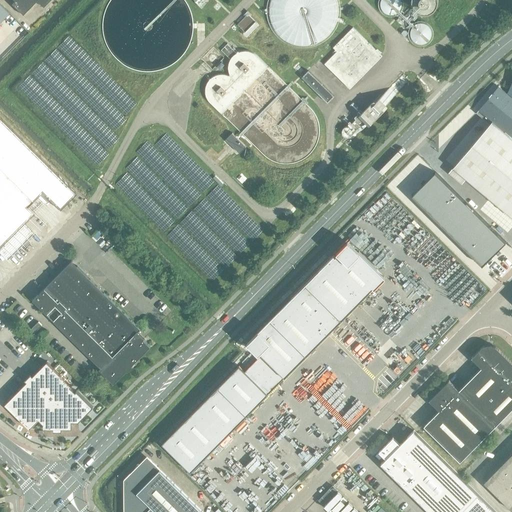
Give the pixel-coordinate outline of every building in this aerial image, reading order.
[(22,15),(36,1),(37,1),(35,0),(15,0),(14,1),(11,4),(22,15)] [(268,0),(267,6),(268,23),(268,25),(286,42),(298,45),(319,43),(335,27),(336,23),(339,19),(337,0),(268,0)] [(408,20),(425,3),(425,0),(402,0),(401,1),(400,0),(379,0),(378,6),(386,13),(399,15),(404,20),(408,20)] [(437,9),(441,23),(455,20),(451,5),(437,9)] [(248,35),(259,24),(249,14),(237,25),(248,35)] [(421,19),(407,30),(419,46),(433,35),(421,19)] [(353,29),(334,48),(337,52),(326,65),(347,87),(379,55),(353,29)] [(309,71),(302,77),(328,103),(334,96),(309,71)] [(511,83),(508,93),(507,93),(499,86),(477,112),(490,124),(454,167),(511,215),(511,83)] [(374,100),(359,116),(369,125),(384,110),(374,100)] [(75,192),(0,117),(0,251),(7,258),(32,233),(22,223),(39,206),(32,199),(41,191),(59,208),(75,192)] [(232,133),(226,139),(240,153),(246,146),(232,133)] [(435,171),(411,195),(482,266),(506,242),(435,171)] [(382,228),(402,246),(417,229),(398,212),(382,228)] [(386,278),(348,240),(247,343),(260,353),(245,371),(239,366),(162,444),(191,472),(373,288),(386,278)] [(128,371),(133,366),(132,365),(151,346),(144,339),(145,338),(138,331),(140,329),(72,261),(45,288),(33,300),(54,320),(101,367),(99,369),(114,383),(127,370),(128,371)] [(438,298),(430,307),(436,312),(444,304),(438,298)] [(443,320),(435,328),(440,333),(448,325),(443,320)] [(482,367),(459,390),(464,395),(495,426),(511,408),(511,362),(499,349),(498,348),(496,347),(494,346),(492,345),(490,345),(488,345),(486,345),(484,346),(482,347),(480,348),(472,357),(482,367)] [(75,392),(71,387),(72,386),(47,362),(5,404),(30,429),(39,419),(44,424),(43,428),(72,428),(72,421),(79,422),(93,407),(77,391),(75,392)] [(459,462),(495,426),(464,395),(459,390),(449,380),(441,389),(440,388),(428,400),(439,411),(423,427),(459,462)] [(326,384),(317,393),(323,398),(332,390),(326,384)] [(289,427),(304,442),(295,451),(311,465),(367,408),(357,398),(348,407),(336,396),(307,426),(298,417),(289,427)] [(307,421),(315,413),(310,408),(302,416),(307,421)] [(386,457),(380,463),(430,511),(495,511),(413,430),(399,444),(393,437),(379,451),(386,457)] [(511,454),(484,482),(511,509),(511,454)] [(324,457),(314,466),(318,470),(328,461),(324,457)] [(202,511),(160,470),(149,460),(126,484),(126,511),(202,511)] [(270,505),(282,493),(267,478),(255,491),(270,505)]
